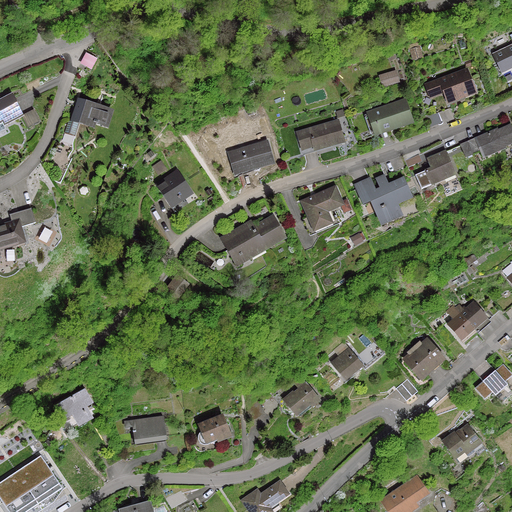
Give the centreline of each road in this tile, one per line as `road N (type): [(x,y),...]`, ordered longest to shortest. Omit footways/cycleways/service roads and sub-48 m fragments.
road 1 (residential): [(511,108),(233,212),(190,243),(128,320),(0,404)]
road 2 (residential): [(479,0),(289,39),(148,16),(72,41)]
road 3 (residential): [(73,511),(129,480),(222,479),(265,468),(379,408),(399,424)]
road 4 (residential): [(72,41),(74,58),(45,145),(0,184)]
road 5 (residential): [(399,424),(511,326)]
road 6 (residential): [(303,511),(399,424)]
